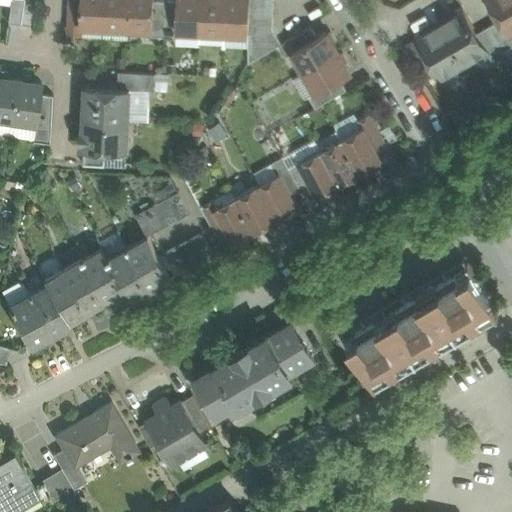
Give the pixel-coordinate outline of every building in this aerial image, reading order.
[(24,0),(22,0),(10,0),(8,21),(20,23),(24,0)] [(36,0),(34,0),(23,0),(24,0),(20,23),(33,25),(36,0)] [(81,0),(69,0),(68,31),(81,31),(82,23),(80,23),(81,0)] [(105,0),(81,0),(80,23),(82,23),(104,24),(105,0)] [(129,0),(105,0),(104,24),(128,26),(129,0)] [(129,0),(128,26),(151,27),(152,27),(153,0),(129,0)] [(165,0),(153,0),(152,27),(151,27),(151,35),(164,35),(165,0)] [(178,0),(171,0),(165,0),(164,35),(177,36),(177,28),(176,28),(178,0)] [(201,0),(177,0),(178,0),(176,28),(177,28),(177,36),(176,40),(199,41),(201,0)] [(225,0),(201,0),(199,41),(223,43),(224,31),(225,0)] [(249,0),(225,0),(224,31),(248,32),(249,14),(250,2),(249,0)] [(511,31),(511,0),(488,0),(499,19),(508,33),(509,33),(511,31)] [(274,3),(250,2),(249,14),(273,15),(274,3)] [(462,8),(443,19),(467,60),(485,50),(486,49),(476,32),(462,8)] [(273,15),(249,14),(248,32),(248,33),(272,27),(273,15)] [(467,60),(443,19),(417,34),(419,37),(434,63),(441,76),(467,60)] [(508,33),(499,19),(489,25),(503,49),(511,43),(511,37),(509,33),(508,33)] [(281,42),(279,44),(285,55),(293,51),(292,50),(316,36),(310,25),(281,42)] [(503,49),(489,25),(476,32),(486,49),(485,50),(492,60),(505,52),(503,49)] [(272,27),(248,33),(248,61),(279,44),(281,42),(272,27)] [(316,36),(292,50),(293,51),(304,70),(339,50),(327,30),(316,36)] [(434,63),(419,37),(407,44),(422,70),(434,63)] [(339,50),(304,70),(316,90),(316,91),(340,77),(351,71),(339,50)] [(155,72),(119,70),(118,86),(129,87),(130,87),(153,88),(155,72)] [(17,78),(0,75),(0,115),(12,117),(17,78)] [(340,77),(316,91),(316,90),(308,94),(315,106),(346,88),(340,77)] [(41,81),(17,78),(12,117),(34,121),(36,121),(40,91),(41,81)] [(168,80),(156,79),(155,88),(167,89),(168,80)] [(118,86),(85,84),(84,116),(128,118),(130,87),(129,87),(118,86)] [(40,91),(36,121),(34,121),(32,137),(50,140),(53,93),(40,91)] [(386,144),(369,113),(358,119),(362,126),(376,150),(386,144)] [(128,118),(84,116),(83,130),(81,130),(80,140),(83,140),(82,146),(84,146),(105,147),(128,148),(130,118),(128,118)] [(376,150),(362,126),(341,137),(361,172),(382,161),(376,150)] [(361,172),(341,137),(320,149),(340,184),(361,172)] [(105,147),(84,146),(83,163),(104,165),(105,147)] [(340,184),(320,149),(299,160),(310,181),(318,195),(340,184)] [(288,165),(283,155),(271,161),(277,172),(278,172),(289,192),(300,186),(288,165)] [(299,160),(299,159),(288,165),(300,186),(310,181),(299,160)] [(277,172),(257,183),(276,218),(297,207),(289,192),(278,172),(277,172)] [(257,183),(236,195),(255,230),(276,218),(257,183)] [(190,211),(179,190),(166,196),(178,218),(190,211)] [(255,230),(236,195),(216,206),(215,206),(228,231),(234,241),(255,230)] [(166,196),(153,203),(165,225),(178,218),(166,196)] [(216,206),(212,199),(201,205),(218,237),(228,231),(215,206),(216,206)] [(165,225),(153,203),(135,213),(147,235),(148,235),(147,234),(165,225)] [(202,232),(189,239),(201,260),(213,253),(202,232)] [(147,235),(130,244),(129,243),(127,244),(127,245),(149,285),(158,280),(160,281),(170,276),(148,235),(147,235)] [(413,236),(404,241),(406,244),(415,239),(413,236)] [(201,260),(189,239),(177,245),(189,266),(201,260)] [(127,245),(112,255),(111,253),(108,255),(125,287),(130,296),(139,291),(141,292),(150,286),(149,285),(127,245)] [(189,266),(177,245),(164,252),(176,273),(189,266)] [(103,246),(87,255),(86,254),(82,256),(83,257),(105,297),(113,292),(116,292),(125,287),(108,255),(103,246)] [(105,297),(83,257),(64,268),(85,307),(94,302),(96,303),(105,298),(105,297)] [(497,314),(468,262),(450,272),(480,324),(497,314)] [(85,307),(64,268),(44,278),(46,282),(66,317),(75,312),(78,313),(86,309),(85,307)] [(480,324),(450,272),(433,282),(462,334),(480,324)] [(66,317),(46,282),(28,292),(50,333),(51,332),(50,330),(58,326),(61,327),(69,323),(66,317)] [(462,334),(433,282),(415,293),(445,344),(462,334)] [(50,333),(28,292),(9,302),(30,341),(38,337),(41,338),(50,333)] [(445,344),(415,293),(397,303),(427,354),(445,344)] [(427,354),(397,303),(380,313),(410,365),(427,354)] [(410,365),(380,313),(362,323),(392,375),(410,365)] [(269,334),(288,367),(311,354),(292,321),(269,334)] [(392,375),(362,323),(345,333),(375,385),(392,375)] [(288,367),(269,334),(268,331),(218,360),(220,363),(239,396),(241,398),(290,370),(288,367)] [(10,346),(0,343),(0,360),(5,362),(10,346)] [(239,396),(220,363),(197,376),(216,409),(239,396)] [(211,424),(193,393),(182,399),(200,430),(211,424)] [(182,399),(181,397),(171,403),(167,396),(165,396),(157,401),(156,403),(160,409),(148,416),(149,418),(161,439),(173,459),(206,440),(200,430),(182,399)] [(139,448),(111,400),(57,433),(75,463),(111,441),(121,459),(139,448)] [(161,439),(149,418),(139,424),(151,445),(161,439)] [(3,511),(39,491),(13,448),(0,456),(0,511),(3,511)] [(61,466),(43,477),(54,498),(74,486),(61,466)] [(239,511),(230,496),(203,511),(239,511)]
